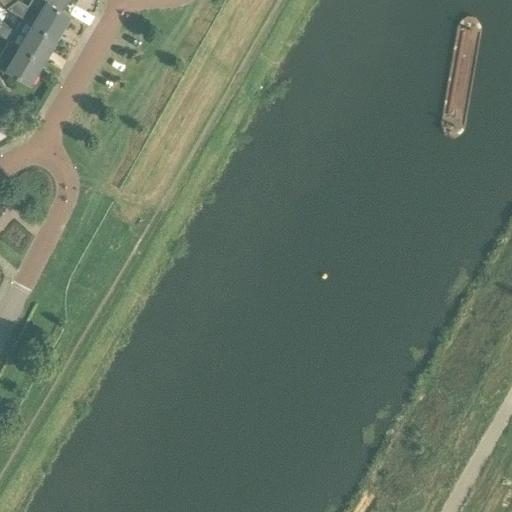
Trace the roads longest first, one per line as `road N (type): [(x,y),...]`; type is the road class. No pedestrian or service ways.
road 1 (residential): [(0,324),(65,192),(41,144)]
road 2 (residential): [(41,144),(121,0)]
road 3 (unclassified): [(446,511),(511,402)]
